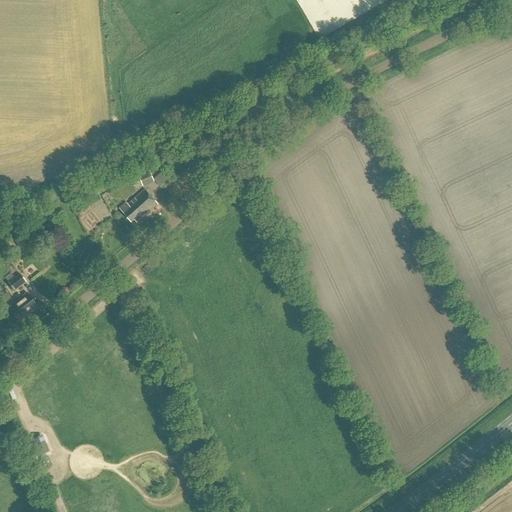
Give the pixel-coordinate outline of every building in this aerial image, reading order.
[(143,187),(155,182),(150,171),(139,176),(143,187)] [(161,173),(157,177),(159,179),(156,182),(160,187),(169,179),(165,174),(164,175),(161,173)] [(159,205),(147,191),(130,206),(128,204),(121,210),(132,222),(135,219),(138,223),(159,205)] [(17,241),(20,247),(31,241),(28,236),(17,241)] [(14,291),(25,283),(18,273),(7,282),(14,291)] [(39,308),(28,294),(9,309),(20,323),(39,308)] [(43,433),(33,437),(40,453),(49,449),(43,433)]
